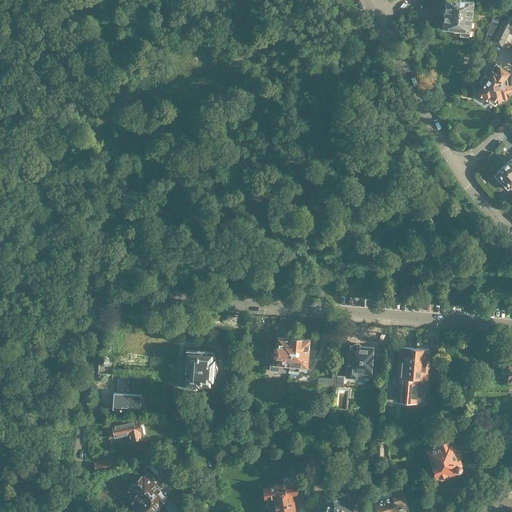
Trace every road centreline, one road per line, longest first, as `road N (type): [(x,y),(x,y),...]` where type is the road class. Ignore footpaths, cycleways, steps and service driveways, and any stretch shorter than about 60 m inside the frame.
road 1 (residential): [(511,324),(0,284)]
road 2 (residential): [(456,171),(371,9)]
